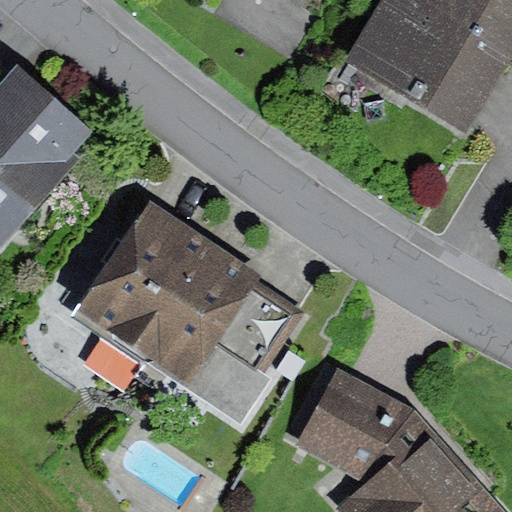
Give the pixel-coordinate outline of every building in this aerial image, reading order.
[(511,0),(382,0),(345,64),(472,137),(511,68),(511,0)] [(0,83),(12,71),(0,60),(0,83)] [(0,83),(0,251),(80,161),(72,155),(92,132),(17,65),(12,71),(0,83)] [(263,275),(152,200),(74,313),(148,363),(137,379),(192,417),(234,354),(258,370),(294,317),(254,289),(263,275)] [(504,511),(416,412),(339,370),(297,447),(366,485),(338,509),(340,511),(504,511)]
